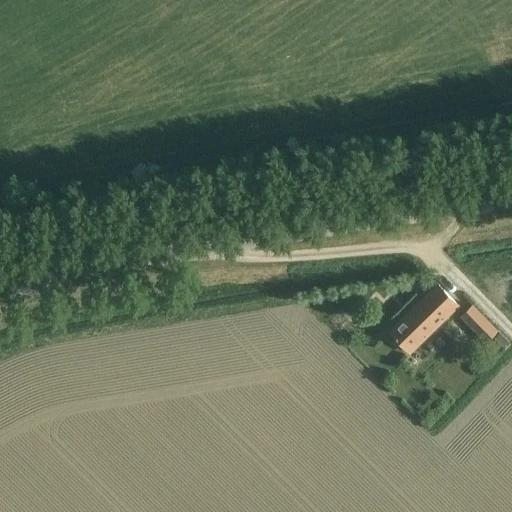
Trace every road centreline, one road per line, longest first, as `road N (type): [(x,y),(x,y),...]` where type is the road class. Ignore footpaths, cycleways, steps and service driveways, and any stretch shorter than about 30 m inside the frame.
road 1 (tertiary): [(0,292),(119,261),(511,198)]
road 2 (track): [(222,245),(250,255),(414,248),(442,262),(511,332)]
